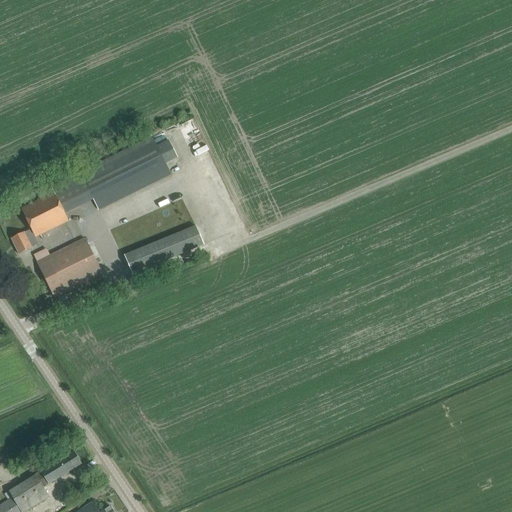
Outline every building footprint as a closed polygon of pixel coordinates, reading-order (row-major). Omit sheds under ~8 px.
[(99,210),(171,174),(152,137),(60,183),(51,187),(54,192),(53,192),(54,194),(22,209),(21,208),(31,229),(25,233),(24,232),(11,239),(19,254),(37,246),(33,238),(68,221),(64,214),(93,200),(99,210)] [(205,246),(198,228),(123,258),(131,276),(205,246)] [(85,239),(37,263),(54,298),(102,274),(85,239)] [(0,511),(25,511),(49,497),(43,488),(82,464),(74,451),(9,491),(13,498),(0,505),(0,511)] [(114,511),(110,506),(101,511),(99,511),(93,502),(77,511),(114,511)]
